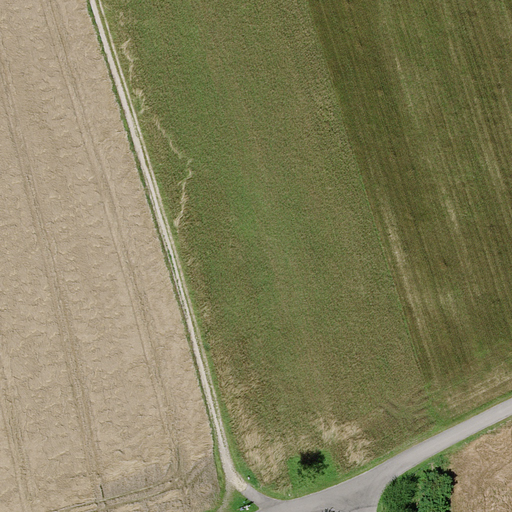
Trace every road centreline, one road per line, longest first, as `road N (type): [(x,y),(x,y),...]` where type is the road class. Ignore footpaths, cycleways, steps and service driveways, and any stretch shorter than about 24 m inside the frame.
road 1 (track): [(242,511),(95,0)]
road 2 (unclassified): [(275,511),(354,485),(511,403)]
